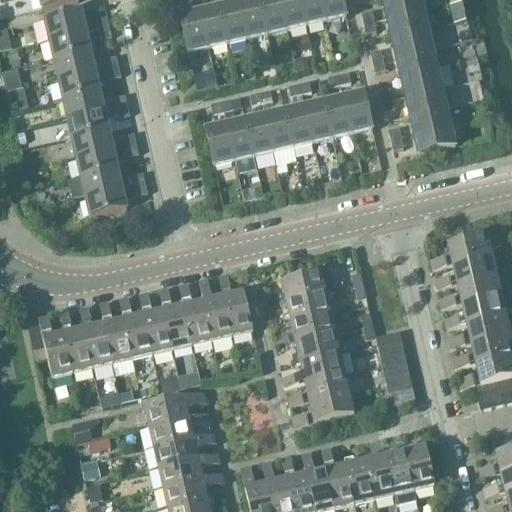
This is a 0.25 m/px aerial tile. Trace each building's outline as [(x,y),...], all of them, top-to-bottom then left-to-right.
[(39,0),(42,12),(80,4),(78,0),(39,0)] [(269,39),(289,34),(280,0),(269,0),(260,2),(269,39)] [(301,0),(280,0),(289,34),(308,30),(301,0)] [(322,0),(301,0),(308,30),(328,25),(322,0)] [(348,21),(343,0),(322,0),(328,25),(348,21)] [(425,13),(422,0),(392,0),(383,2),(388,22),(425,13)] [(260,2),(241,7),(249,43),(269,39),(260,2)] [(230,48),(249,43),(241,7),(221,11),(230,48)] [(210,53),(230,48),(221,11),(201,16),(210,53)] [(429,33),(425,13),(388,22),(392,41),(429,33)] [(45,24),(50,44),(87,35),(82,15),(45,24)] [(365,28),(375,25),(372,15),(362,17),(365,28)] [(201,16),(181,20),(190,57),(210,53),(201,16)] [(99,33),(110,31),(107,21),(97,23),(99,33)] [(375,25),(365,28),(367,38),(377,36),(375,25)] [(110,31),(99,33),(102,44),(112,41),(110,31)] [(434,52),(429,33),(392,41),(397,61),(434,52)] [(50,44),(54,64),(92,55),(87,35),(50,44)] [(308,39),(298,42),(301,53),(311,51),(308,39)] [(438,72),(434,52),(397,61),(401,81),(438,72)] [(17,53),(8,55),(11,66),(19,64),(17,53)] [(54,64),(59,83),(96,75),(92,55),(54,64)] [(374,68),(384,65),(382,57),(372,59),(374,68)] [(109,73),(119,71),(116,60),(107,63),(109,73)] [(206,77),(219,74),(216,61),(203,64),(206,77)] [(308,61),(295,64),(297,74),(310,71),(308,61)] [(478,64),(467,66),(469,77),(480,74),(478,64)] [(384,65),(374,68),(376,76),(386,74),(384,65)] [(119,71),(109,73),(111,83),(121,81),(119,71)] [(443,92),(438,72),(401,81),(406,100),(443,92)] [(59,83),(63,103),(101,94),(96,75),(59,83)] [(340,79),(343,89),(353,87),(350,76),(340,79)] [(343,89),(340,79),(330,81),(333,91),(343,89)] [(21,84),(5,87),(7,96),(23,92),(21,84)] [(301,88),(303,98),(313,96),(311,85),(301,88)] [(303,98),(301,88),(291,90),(293,100),(301,98),(303,98)] [(447,111),(443,92),(406,100),(410,120),(447,111)] [(383,106),(393,103),(390,93),(380,95),(383,106)] [(105,114),(101,94),(63,103),(68,122),(105,114)] [(260,97),(263,108),(274,105),(272,95),(260,97)] [(263,108),(260,97),(252,99),(254,110),(263,108)] [(293,100),(294,107),(303,105),(301,98),(293,100)] [(365,98),(345,103),(353,139),(373,134),(365,98)] [(118,112),(127,110),(128,110),(125,99),(116,102),(118,112)] [(240,102),(231,104),(233,115),(242,112),(240,102)] [(345,103),(325,107),(334,144),(353,139),(345,103)] [(393,103),(383,106),(385,116),(395,114),(393,103)] [(221,106),(223,117),(233,115),(231,104),(221,106)] [(223,117),(221,106),(213,108),(215,119),(223,117)] [(314,148),(334,144),(325,107),(306,112),(314,148)] [(128,110),(127,110),(118,112),(121,122),(130,120),(128,110)] [(452,131),(447,111),(410,120),(415,139),(452,131)] [(306,112),(286,116),(295,153),(314,148),(306,112)] [(105,114),(68,122),(72,142),(110,134),(105,114)] [(286,116),(267,121),(275,157),(295,153),(286,116)] [(256,162),(275,157),(267,121),(247,125),(256,162)] [(247,125),(228,130),(236,166),(256,162),(247,125)] [(236,166),(228,130),(208,134),(216,171),(236,166)] [(456,151),(452,131),(415,139),(419,159),(456,151)] [(392,145),(401,142),(399,132),(389,134),(392,145)] [(110,134),(72,142),(77,162),(114,153),(110,134)] [(28,137),(20,138),(23,148),(30,146),(28,137)] [(127,151),(137,148),(134,138),(125,140),(127,151)] [(401,142),(392,145),(394,155),(404,153),(401,142)] [(139,159),(137,148),(127,151),(129,161),(139,159)] [(77,162),(81,181),(119,173),(114,153),(77,162)] [(373,164),(365,166),(367,176),(375,174),(373,164)] [(81,181),(86,201),(123,192),(119,173),(81,181)] [(35,174),(26,176),(28,185),(37,183),(35,174)] [(247,191),(265,186),(262,174),(244,178),(247,191)] [(136,190),(146,188),(143,177),(133,180),(136,190)] [(146,188),(136,190),(138,200),(148,198),(146,188)] [(91,221),(128,213),(123,192),(86,201),(91,221)] [(432,275),(452,270),(492,261),(487,241),(447,250),(450,261),(430,266),(432,275)] [(437,294),(457,290),(457,291),(497,281),(492,261),(452,270),(455,281),(435,286),(437,294)] [(282,288),(287,308),(327,299),(334,297),(330,277),(282,288)] [(355,292),(363,290),(361,278),(352,280),(355,292)] [(219,282),(224,301),(233,341),(254,337),(244,297),(233,299),(228,280),(219,282)] [(442,314),(461,310),(461,311),(502,301),(497,281),(457,291),(459,301),(440,306),(442,314)] [(200,286),(204,306),(213,346),(233,341),(224,301),(213,304),(208,284),(200,286)] [(180,291),(184,311),(193,350),(213,346),(204,306),(193,309),(189,289),(180,291)] [(363,290),(355,292),(358,305),(366,303),(363,290)] [(160,295),(164,315),(173,355),(193,350),(184,311),(173,313),(169,293),(160,295)] [(173,355),(164,315),(153,318),(149,298),(140,300),(145,320),(154,359),(173,355)] [(331,319),(327,299),(287,308),(292,328),(331,319)] [(502,301),(461,311),(464,321),(444,325),(446,334),(466,330),(506,320),(502,301)] [(124,324),(133,364),(154,359),(145,320),(133,323),(129,302),(120,304),(124,324)] [(133,364),(124,324),(113,326),(108,307),(100,309),(104,328),(114,369),(133,364)] [(84,333),(94,373),(114,369),(104,328),(93,331),(89,312),(80,314),(84,333)] [(64,338),(74,378),(94,373),(84,333),(73,336),(69,316),(60,318),(64,338)] [(364,332),(373,330),(370,318),(361,320),(364,332)] [(336,339),(331,319),(292,328),(296,348),(336,339)] [(511,340),(506,320),(466,330),(468,341),(449,345),(451,354),(470,350),(511,340)] [(49,321),(39,323),(40,328),(28,331),(33,354),(45,351),(53,383),(74,378),(64,338),(53,340),(49,321)] [(376,342),(373,330),(364,332),(367,345),(375,343),(375,342),(376,342)] [(375,342),(375,343),(377,350),(401,345),(399,337),(376,342),(375,342)] [(340,359),(336,339),(296,348),(301,368),(340,359)] [(475,369),(475,370),(511,361),(511,345),(511,340),(470,350),(473,361),(453,365),(455,374),(475,369)] [(404,357),(401,345),(377,350),(380,363),(404,357)] [(383,375),(407,369),(404,357),(380,363),(383,375)] [(284,383),(286,392),(305,388),(345,379),(340,359),(301,368),(303,379),(284,383)] [(498,387),(510,384),(511,383),(511,361),(475,370),(478,381),(458,386),(460,395),(474,392),(486,389),(498,387)] [(386,387),(409,381),(407,369),(383,375),(386,387)] [(310,408),(350,399),(345,379),(305,388),(308,399),(288,403),(290,412),(310,408)] [(388,398),(412,393),(409,381),(386,387),(388,398)] [(498,387),(503,409),(511,406),(511,393),(510,384),(498,387)] [(486,389),(491,412),(503,409),(498,387),(486,389)] [(474,392),(480,415),(491,412),(486,389),(474,392)] [(131,392),(120,395),(123,405),(133,402),(131,392)] [(149,392),(141,394),(143,402),(151,400),(149,392)] [(391,411),(415,405),(412,393),(388,398),(391,411)] [(205,398),(145,412),(150,433),(190,423),(187,412),(207,408),(205,398)] [(354,419),(350,399),(310,408),(314,428),(354,419)] [(210,419),(190,423),(150,433),(154,452),(194,443),(192,432),(212,428),(210,419)] [(306,419),(293,423),(295,433),(309,430),(306,419)] [(84,426),(73,429),(77,450),(89,447),(84,426)] [(199,463),(196,452),(216,448),(214,439),(194,443),(154,452),(159,472),(199,463)] [(109,443),(89,448),(91,457),(99,456),(101,453),(110,451),(109,443)] [(87,448),(78,450),(78,451),(80,461),(89,459),(87,448)] [(435,492),(426,452),(405,457),(414,497),(435,492)] [(330,454),(321,456),(324,470),(333,468),(330,454)] [(481,484),(501,479),(501,480),(511,477),(511,455),(496,459),(499,471),(479,475),(481,484)] [(416,506),(414,497),(405,457),(386,461),(395,501),(397,511),(416,506)] [(310,458),(301,460),(304,474),(313,472),(310,458)] [(203,483),(201,472),(220,468),(219,459),(199,463),(159,472),(163,492),(203,483)] [(375,506),(395,501),(386,461),(366,466),(375,506)] [(290,463),(281,465),(285,479),(293,477),(290,463)] [(93,466),(82,469),(86,485),(99,481),(95,466),(93,466)] [(355,511),(375,506),(366,466),(345,471),(355,511)] [(271,467),(262,469),(265,483),(274,481),(271,467)] [(348,511),(355,511),(345,471),(326,475),(334,511),(348,511)] [(271,511),(266,489),(255,492),(250,472),(241,474),(249,511),(271,511)] [(334,511),(326,475),(314,478),(313,472),(304,474),(306,480),(313,511),(334,511)] [(511,477),(501,480),(503,490),(483,495),(485,504),(505,499),(505,500),(511,498),(511,477)] [(223,479),(209,482),(211,491),(225,488),(223,479)] [(313,511),(306,480),(286,484),(292,511),(313,511)] [(265,483),(266,489),(271,511),(292,511),(286,484),(275,487),(274,481),(265,483)] [(208,503),(205,492),(211,491),(209,482),(203,483),(163,492),(168,511),(208,503)] [(99,489),(87,492),(90,502),(91,505),(91,507),(103,505),(99,489)] [(511,511),(511,498),(505,500),(508,510),(500,511),(511,511)] [(167,511),(209,511),(208,503),(168,511),(167,511)]
